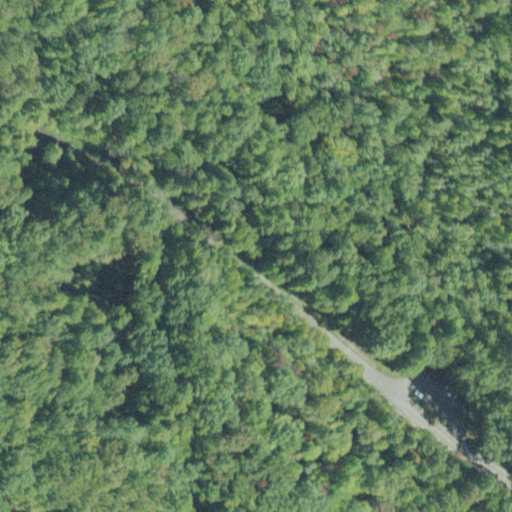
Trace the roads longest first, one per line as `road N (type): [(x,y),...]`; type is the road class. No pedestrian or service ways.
road 1 (track): [(22,125),(187,217),(391,393)]
road 2 (residential): [(511,485),(391,393)]
